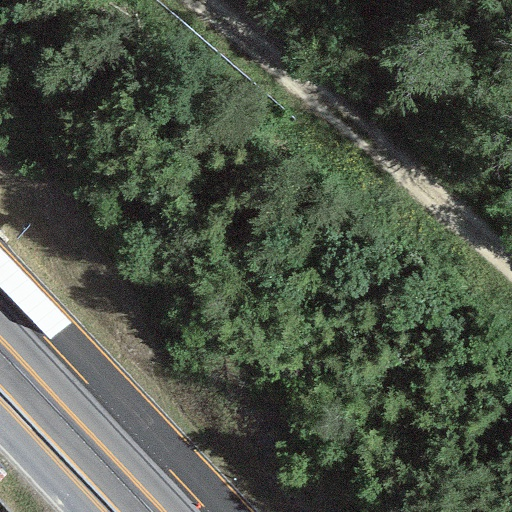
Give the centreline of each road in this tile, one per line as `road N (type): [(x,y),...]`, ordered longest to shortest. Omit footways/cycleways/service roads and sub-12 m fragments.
road 1 (track): [(203,0),(511,263)]
road 2 (primary): [(0,349),(153,511)]
